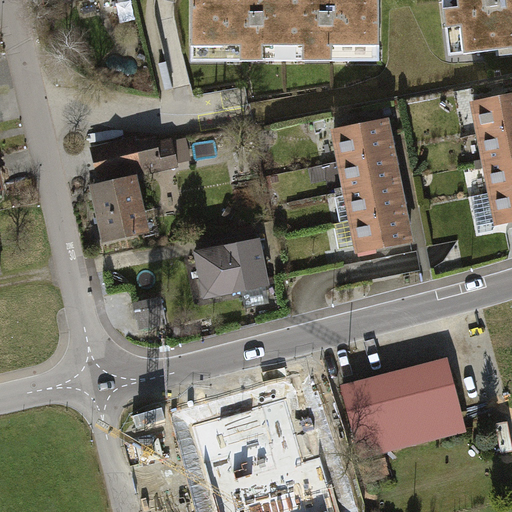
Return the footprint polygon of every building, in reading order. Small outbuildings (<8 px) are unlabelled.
[(191,0),(192,62),(285,61),(284,0),(191,0)] [(284,0),(285,61),(380,61),(379,0),(284,0)] [(511,0),(442,0),(449,56),(499,50),(500,56),(511,54),(511,0)] [(511,98),(474,106),(499,227),(511,224),(511,98)] [(387,121),(336,132),(361,252),(411,241),(387,121)] [(152,140),(98,152),(103,173),(157,161),(152,140)] [(189,152),(186,140),(171,144),(173,156),(189,152)] [(107,243),(147,234),(135,180),(95,189),(107,243)] [(491,194),(472,198),(480,235),(498,231),(491,194)] [(217,251),(200,254),(209,297),(269,284),(260,242),(243,245),(242,237),(215,243),(217,251)] [(190,275),(196,300),(206,298),(201,273),(190,275)] [(162,299),(135,305),(141,331),(168,325),(162,299)] [(443,363),(348,389),(367,457),(462,431),(443,363)] [(171,497),(174,511),(306,511),(301,481),(316,478),(310,448),(329,445),(319,388),(287,394),(294,428),(202,445),(210,489),(171,497)]
